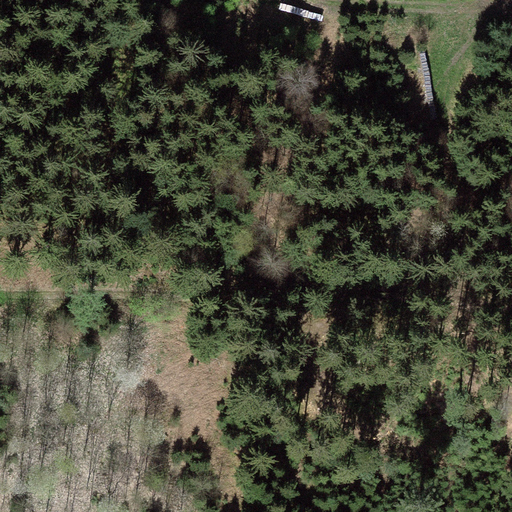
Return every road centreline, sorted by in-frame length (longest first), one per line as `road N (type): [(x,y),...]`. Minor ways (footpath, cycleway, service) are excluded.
road 1 (track): [(511,311),(391,285),(0,295)]
road 2 (track): [(511,6),(421,12),(337,0)]
